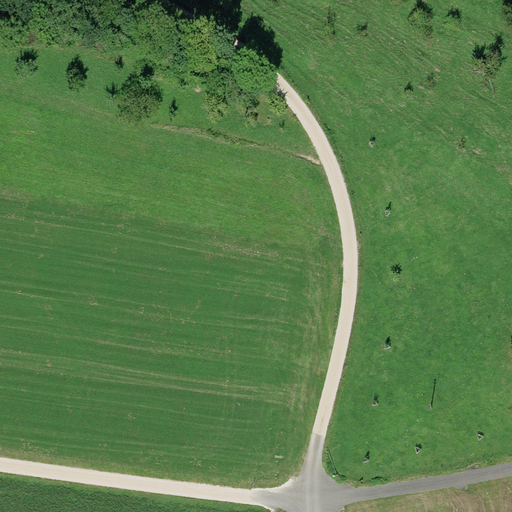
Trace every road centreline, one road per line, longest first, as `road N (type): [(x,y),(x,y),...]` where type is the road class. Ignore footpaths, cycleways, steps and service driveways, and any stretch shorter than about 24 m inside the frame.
road 1 (track): [(308,511),(342,326),(344,217),(313,132),(273,80),(222,35),(147,0)]
road 2 (track): [(306,500),(0,466)]
road 3 (residential): [(511,466),(306,500)]
